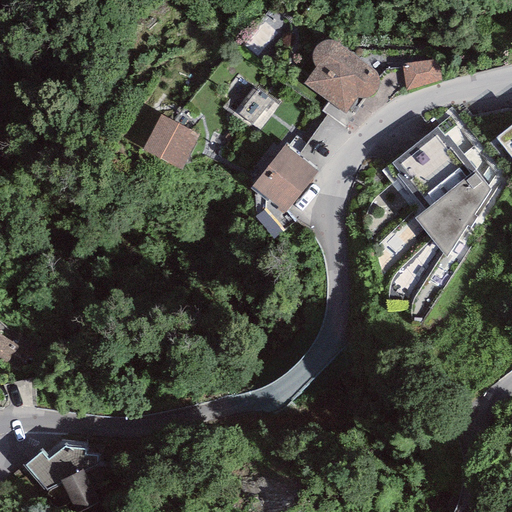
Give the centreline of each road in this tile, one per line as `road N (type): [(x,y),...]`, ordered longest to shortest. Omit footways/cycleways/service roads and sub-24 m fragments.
road 1 (tertiary): [(25,421),(162,422),(289,385),(331,332),(333,200),(360,143),(405,107),(511,76)]
road 2 (residential): [(468,511),(481,421),(511,383)]
